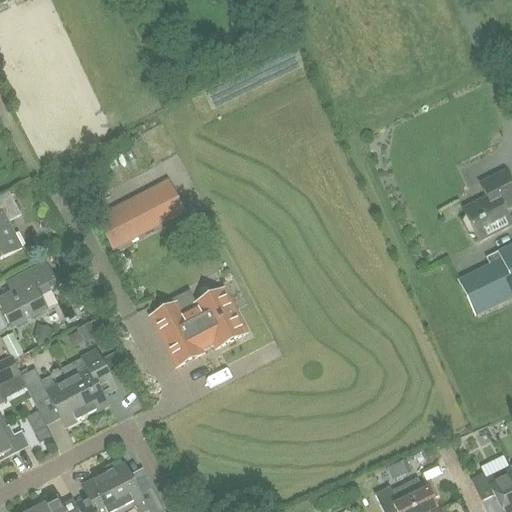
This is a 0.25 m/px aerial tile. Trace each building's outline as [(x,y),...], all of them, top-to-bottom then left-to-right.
[(479,244),(511,227),(511,226),(505,212),(511,208),(511,184),(506,172),(481,184),(487,198),(463,211),(465,216),(461,222),(468,236),(476,237),(479,244)] [(167,184),(99,220),(113,247),(181,211),(167,184)] [(0,260),(23,249),(22,248),(25,247),(19,234),(16,236),(9,223),(21,216),(9,193),(0,197),(0,260)] [(475,319),(511,300),(511,245),(496,253),(497,254),(486,259),(489,265),(456,281),(475,319)] [(53,276),(46,264),(23,276),(30,288),(0,303),(0,306),(12,329),(47,311),(40,297),(59,288),(58,287),(61,285),(56,274),(53,276)] [(175,306),(151,318),(177,369),(202,356),(200,351),(214,344),(217,350),(246,336),(223,291),(195,306),(197,310),(182,318),(176,305),(175,306)] [(68,383),(87,418),(108,407),(103,398),(118,391),(97,352),(62,371),(68,383)] [(0,364),(0,387),(20,377),(11,359),(0,364)] [(87,418),(68,383),(56,389),(50,378),(42,383),(36,371),(21,378),(36,407),(50,399),(65,429),(87,418)] [(10,427),(7,429),(0,432),(0,463),(30,448),(22,433),(15,437),(10,427)] [(104,477),(121,511),(123,511),(135,506),(137,511),(164,511),(153,489),(140,496),(125,466),(104,477)] [(511,511),(511,474),(509,468),(486,479),(484,475),(471,482),(482,503),(494,497),(501,511),(511,511)] [(87,498),(75,504),(78,511),(121,511),(104,477),(82,488),(87,498)] [(437,511),(439,511),(433,500),(439,497),(434,487),(424,492),(420,490),(415,481),(392,492),(390,489),(374,496),(382,511),(437,511)] [(63,511),(58,501),(36,511),(63,511)]
